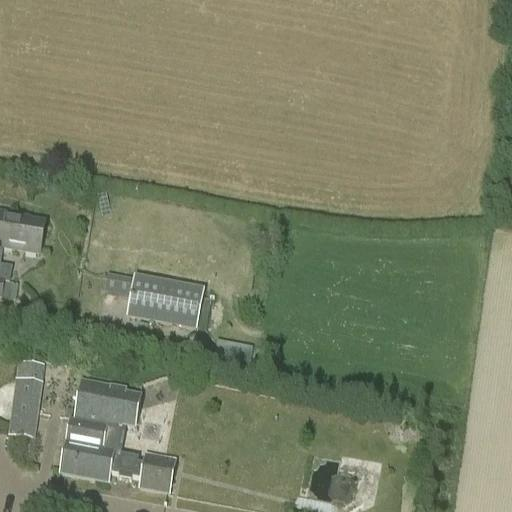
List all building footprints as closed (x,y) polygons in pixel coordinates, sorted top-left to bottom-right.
[(0,302),(1,302),(2,301),(10,302),(12,287),(4,285),(6,270),(0,268),(0,264),(2,252),(39,258),(44,228),(21,224),(22,222),(0,217),(0,302)] [(127,304),(131,286),(106,281),(103,299),(127,304)] [(206,334),(213,298),(146,285),(139,321),(206,334)] [(41,371),(20,368),(11,437),(32,441),(40,387),(41,371)] [(134,431),(140,400),(125,396),(125,392),(81,383),(73,422),(69,422),(58,477),(108,487),(110,477),(118,479),(118,481),(130,484),(131,480),(139,482),(137,493),(167,498),(170,486),(175,465),(132,457),(132,459),(120,457),(125,429),(134,431)]
